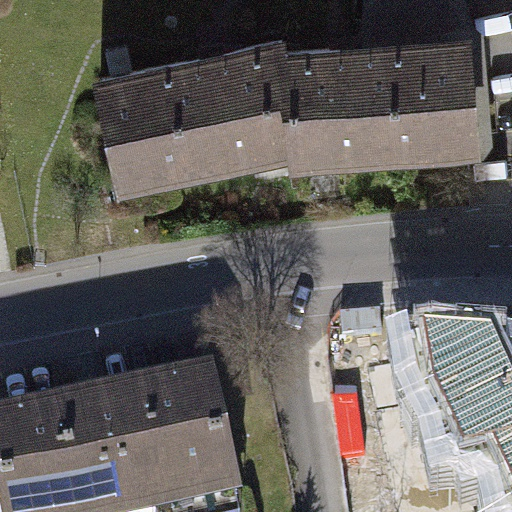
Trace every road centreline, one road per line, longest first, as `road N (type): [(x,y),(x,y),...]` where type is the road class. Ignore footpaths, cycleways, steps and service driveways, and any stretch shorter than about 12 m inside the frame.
road 1 (residential): [(0,318),(326,265),(511,255)]
road 2 (unknown): [(326,265),(323,432),(335,511)]
